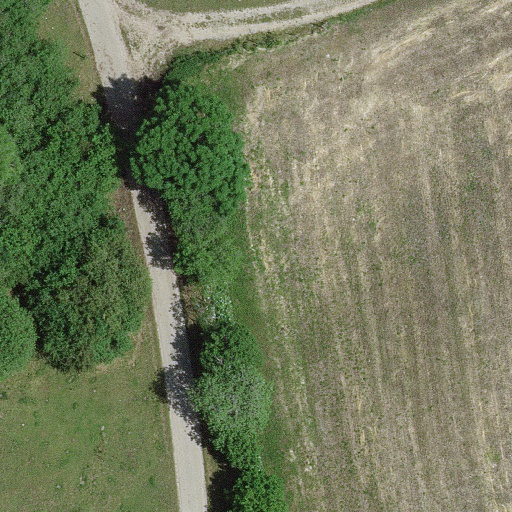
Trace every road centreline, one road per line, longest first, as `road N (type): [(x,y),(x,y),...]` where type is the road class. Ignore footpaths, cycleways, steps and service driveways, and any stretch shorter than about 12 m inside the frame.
road 1 (track): [(100,11),(165,257),(193,511)]
road 2 (track): [(317,0),(155,18),(100,11)]
